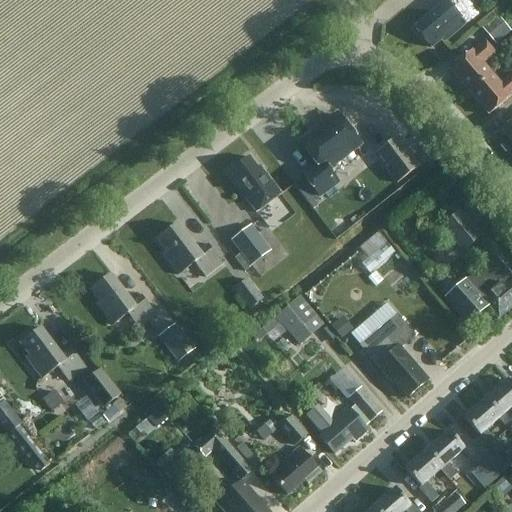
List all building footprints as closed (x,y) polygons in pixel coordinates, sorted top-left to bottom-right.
[(468,0),(436,0),(441,6),(414,28),(431,48),(443,38),(445,41),(466,24),(465,23),(478,12),(468,0)] [(511,31),(496,14),(480,28),(495,45),(511,31)] [(469,92),(491,73),(483,63),(495,53),(484,41),(472,51),(472,50),(449,69),(469,92)] [(491,73),(469,92),(488,115),(511,96),(510,96),(511,94),(511,73),(500,83),(491,73)] [(301,174),(319,197),(337,183),(328,171),(334,166),(333,164),(359,144),(337,115),(300,144),(315,163),(301,174)] [(511,142),(511,121),(501,130),(511,142)] [(382,157),(411,169),(420,149),(391,136),(382,157)] [(229,172),(248,197),(246,199),(257,213),(281,195),(260,166),(257,168),(249,157),(229,172)] [(439,227),(462,253),(483,235),(460,209),(439,227)] [(208,245),(199,252),(178,224),(157,240),(166,252),(163,254),(179,275),(194,264),(205,278),(223,264),(208,245)] [(235,257),(243,269),(270,249),(251,224),(230,239),(240,253),(235,257)] [(362,251),(379,271),(402,251),(385,231),(362,251)] [(465,278),(444,296),(467,324),(488,306),(498,319),(511,306),(511,275),(505,268),(481,288),(477,283),(472,287),(465,278)] [(90,291),(99,302),(96,305),(112,326),(128,314),(138,328),(156,315),(141,295),(132,303),(111,275),(90,291)] [(262,300),(248,279),(234,288),(249,309),(262,300)] [(324,325),(299,297),(261,329),(266,335),(280,323),(300,346),(324,325)] [(427,379),(401,349),(415,337),(396,315),(386,303),(350,334),(352,336),(360,346),(377,365),(376,366),(390,383),(391,381),(406,399),(424,384),(422,382),(427,379)] [(342,317),(331,326),(341,339),(353,330),(342,317)] [(194,348),(175,323),(158,336),(177,361),(194,348)] [(20,344),(29,356),(26,358),(42,379),(58,367),(68,382),(86,368),(71,349),(62,356),(41,328),(20,344)] [(82,383),(102,409),(120,395),(100,369),(82,383)] [(501,417),(499,419),(508,430),(511,426),(511,419),(506,413),(511,407),(511,385),(507,380),(486,399),(501,417)] [(382,412),(367,396),(360,388),(349,397),(356,406),(351,410),(348,406),(330,422),(318,408),(311,414),(326,431),(320,437),(335,454),(352,439),(355,443),(369,431),(365,427),(382,412)] [(51,413),(64,404),(55,391),(42,400),(51,413)] [(485,432),(499,419),(501,417),(486,399),(464,418),(479,436),(478,437),(487,448),(494,442),(485,432)] [(0,405),(0,426),(7,435),(22,424),(4,402),(0,405)] [(143,431),(147,435),(167,418),(159,409),(136,428),(140,433),(143,431)] [(279,428),(294,446),(308,435),(292,417),(279,428)] [(252,471),(215,429),(195,447),(204,457),(213,449),(241,481),(252,471)] [(41,471),(48,466),(21,430),(14,435),(41,471)] [(442,469),(440,470),(450,481),(457,475),(447,464),(464,449),(449,432),(427,451),(442,469)] [(198,460),(187,447),(160,470),(171,483),(198,460)] [(286,466),(272,478),(287,496),(305,481),(308,484),(322,473),(300,447),(283,462),(286,466)] [(486,461),(499,477),(511,466),(511,465),(499,450),(486,461)] [(426,483),(440,470),(442,469),(427,451),(405,470),(420,487),(419,488),(432,503),(439,497),(426,483)] [(117,473),(127,466),(118,454),(108,461),(117,473)] [(485,490),(499,477),(486,461),(471,474),(485,490)] [(511,476),(509,480),(505,475),(487,493),(495,502),(501,497),(502,499),(511,489),(511,476)] [(223,511),(269,511),(242,481),(216,503),(223,511)] [(376,511),(404,511),(405,511),(417,511),(412,505),(410,506),(395,489),(373,508),(376,511)] [(187,511),(188,511),(171,491),(160,501),(169,511),(187,511)] [(457,511),(466,505),(456,492),(433,511),(457,511)]
